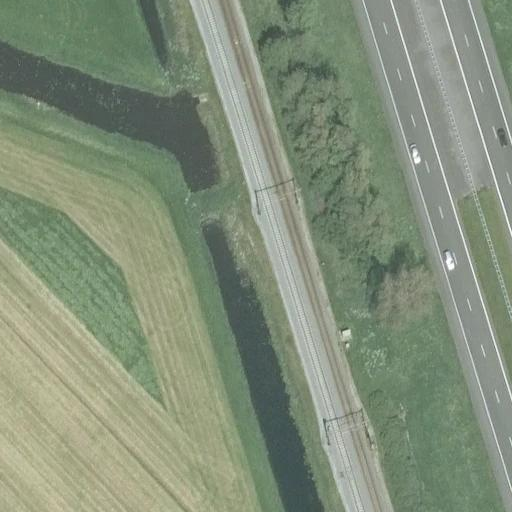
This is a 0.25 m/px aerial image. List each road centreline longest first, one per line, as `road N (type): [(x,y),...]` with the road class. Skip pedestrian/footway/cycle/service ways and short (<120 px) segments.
road 1 (motorway): [(377,0),(511,442)]
road 2 (motorway): [(511,194),(453,0)]
